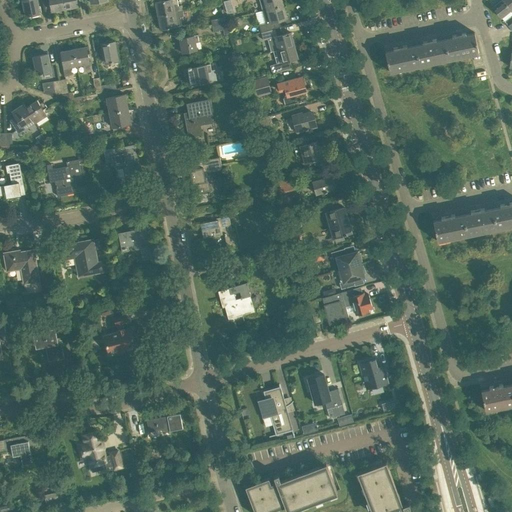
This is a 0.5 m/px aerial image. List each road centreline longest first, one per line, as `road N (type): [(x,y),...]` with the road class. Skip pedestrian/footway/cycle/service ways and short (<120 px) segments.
road 1 (secondary): [(412,321),(322,0)]
road 2 (residential): [(202,380),(412,321)]
road 3 (residential): [(0,407),(119,404),(202,380)]
road 4 (residential): [(202,380),(165,185)]
road 5 (residential): [(408,210),(361,41)]
road 6 (residential): [(165,185),(132,16)]
road 7 (residential): [(458,374),(408,210)]
road 8 (residential): [(0,224),(76,218),(165,185)]
road 9 (secondary): [(453,470),(412,321)]
road 10 (residential): [(232,511),(202,380)]
road 11 (residential): [(361,41),(480,16)]
road 12 (residential): [(13,38),(132,16)]
